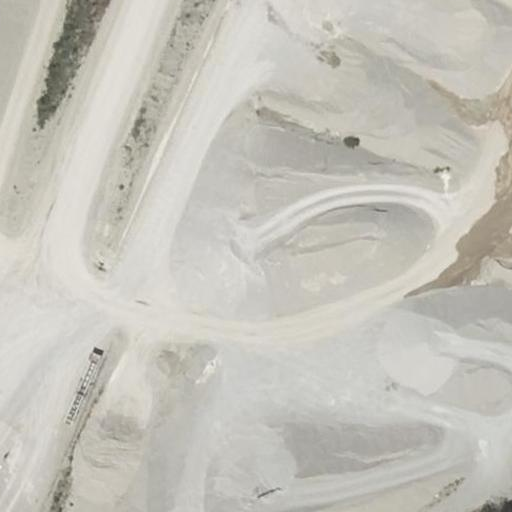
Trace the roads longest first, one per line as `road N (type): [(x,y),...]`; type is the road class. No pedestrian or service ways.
road 1 (unknown): [(112,280),(170,311),(238,329),(436,273),(511,241)]
road 2 (unknown): [(0,388),(68,229),(148,0)]
road 3 (unknown): [(112,280),(263,0)]
road 4 (unknown): [(0,388),(112,280)]
